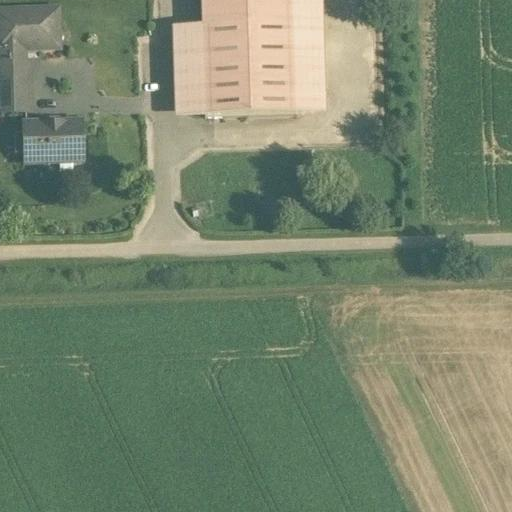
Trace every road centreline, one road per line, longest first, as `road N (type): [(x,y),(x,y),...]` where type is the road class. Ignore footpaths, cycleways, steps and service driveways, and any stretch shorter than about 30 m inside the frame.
road 1 (track): [(511,284),(0,303)]
road 2 (track): [(0,254),(511,242)]
